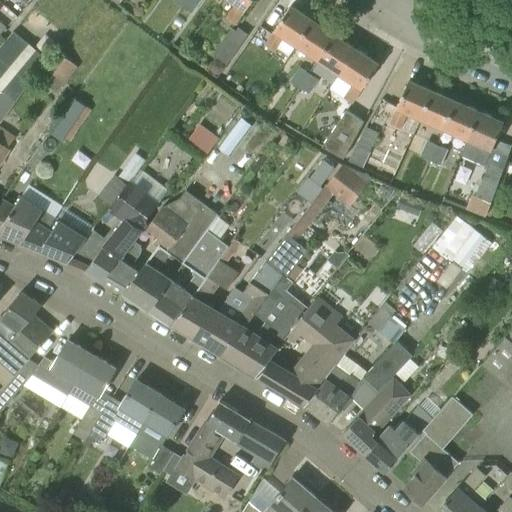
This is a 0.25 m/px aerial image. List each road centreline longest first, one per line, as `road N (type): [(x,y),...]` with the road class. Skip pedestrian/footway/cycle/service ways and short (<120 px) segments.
road 1 (residential): [(398,511),(325,450),(196,368),(0,260)]
road 2 (residential): [(511,81),(380,17)]
